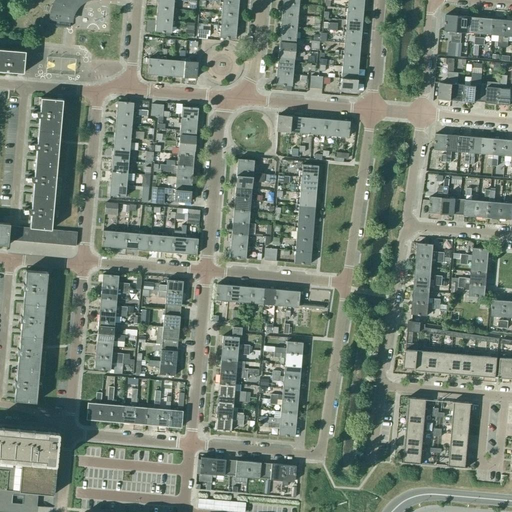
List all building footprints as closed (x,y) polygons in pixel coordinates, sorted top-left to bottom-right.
[(55,0),(55,1),(54,2),(54,4),(52,7),(51,10),(51,11),(51,13),(50,16),(50,19),(48,19),(47,26),(69,28),(70,21),(68,21),(69,19),(69,17),(70,15),(70,13),(71,12),(72,10),(73,8),(74,7),(75,5),(76,4),(78,2),(79,1),(81,0),(80,0),(55,0)] [(176,2),(176,0),(157,0),(157,8),(173,9),(173,2),(176,2)] [(344,8),(363,10),(363,0),(347,0),(347,4),(345,3),(344,8)] [(237,15),(238,3),(219,2),(219,6),(222,6),(221,14),(237,15)] [(301,9),(301,4),(282,3),(281,14),(297,16),(298,8),(301,9)] [(172,17),(173,9),(157,8),(156,20),(174,21),(175,17),(172,17)] [(362,21),(363,10),(344,8),(344,12),(346,13),(346,20),(362,21)] [(236,27),(237,15),(221,14),(220,21),(218,21),(217,25),(236,27)] [(297,23),(297,16),(281,14),(280,26),(299,28),(299,23),(297,23)] [(457,32),(458,16),(446,15),(445,31),(457,32)] [(468,33),(470,17),(458,16),(457,32),(456,36),(456,43),(461,44),(462,32),(468,33)] [(480,34),(481,18),(470,17),(468,33),(480,34)] [(481,18),(480,34),(492,35),(493,19),(481,18)] [(499,35),(503,36),(505,20),(493,19),(492,35),(499,35)] [(174,26),(174,21),(156,20),(155,32),(164,33),(170,33),(171,33),(171,26),(174,26)] [(361,33),(362,21),(346,20),(345,27),(343,27),(342,31),(361,33)] [(511,36),(511,20),(505,20),(503,36),(503,40),(503,47),(507,48),(508,36),(511,36)] [(215,30),(215,24),(199,23),(199,27),(197,27),(197,35),(203,35),(203,29),(215,30)] [(235,39),(236,27),(217,25),(217,30),(220,30),(219,37),(235,39)] [(299,32),(299,28),(280,26),(279,38),(295,39),(296,32),(299,32)] [(193,30),(185,29),(185,38),(193,38),(193,30)] [(360,45),(361,33),(342,31),(342,36),(344,36),(344,43),(360,45)] [(295,46),(295,39),(279,38),(278,49),(297,51),(297,47),(295,46)] [(318,49),(319,41),(313,40),(311,40),(310,49),(318,49)] [(359,56),(360,45),(344,43),(343,50),(341,50),(340,55),(359,56)] [(23,73),(25,51),(0,48),(0,71),(4,72),(4,73),(10,73),(10,72),(23,73)] [(297,55),(297,51),(278,49),(277,61),(293,62),(294,55),(297,55)] [(358,68),(359,56),(340,55),(340,59),(342,59),(342,67),(358,68)] [(160,75),(161,57),(157,56),(157,59),(149,58),(149,59),(148,64),(147,74),(160,75)] [(171,76),(173,60),(165,60),(166,57),(161,57),(160,75),(171,76)] [(183,77),(185,59),(181,58),(180,61),(173,60),(171,76),(183,77)] [(185,59),(183,77),(196,78),(197,62),(189,62),(189,59),(185,59)] [(293,70),(293,62),(277,61),(276,73),(295,74),(295,70),(293,70)] [(357,80),(358,68),(342,67),(341,74),(338,74),(338,78),(357,80)] [(472,74),(471,77),(472,77),(472,82),(481,82),(481,77),(482,74),(481,74),(482,69),(472,68),(472,74)] [(451,100),(453,73),(449,72),(448,79),(446,79),(445,83),(440,83),(439,99),(451,100)] [(295,79),(295,74),(276,73),(275,85),(282,86),(291,86),(292,79),(295,79)] [(463,101),(464,85),(458,84),(459,73),(453,73),(451,100),(463,101)] [(510,89),(506,89),(507,75),(500,75),(499,83),(498,104),(509,105),(510,89)] [(464,85),(463,101),(475,102),(475,99),(480,99),(482,84),(481,84),(481,82),(472,82),(472,77),(471,77),(465,77),(465,85),(464,85)] [(356,92),(357,80),(338,78),(338,82),(340,83),(340,90),(356,92)] [(482,84),(480,99),(486,100),(485,103),(498,104),(499,83),(487,82),(487,84),(482,84)] [(38,130),(60,132),(63,99),(41,98),(39,111),(38,111),(38,117),(39,117),(38,130)] [(116,113),(135,115),(135,111),(132,110),(133,103),(117,101),(116,113)] [(178,119),(197,120),(198,108),(182,107),(181,112),(176,111),(176,116),(178,116),(178,119)] [(134,119),(135,115),(116,113),(115,125),(131,126),(132,119),(134,119)] [(289,135),(290,116),(278,115),(276,131),(284,132),(284,134),(289,135)] [(300,133),(302,117),(290,116),(289,135),(293,135),(293,132),(300,133)] [(312,137),(314,118),(302,117),(300,133),(308,134),(308,136),(312,137)] [(324,135),(325,119),(314,118),(312,137),(316,137),(317,135),(324,135)] [(196,132),(197,120),(178,119),(178,123),(180,123),(180,130),(196,132)] [(335,139),(337,120),(325,119),(324,135),(331,136),(331,138),(335,139)] [(337,120),(335,139),(340,139),(340,137),(348,137),(349,121),(337,120)] [(130,134),(131,126),(115,125),(114,137),(133,138),(133,134),(130,134)] [(57,165),(60,132),(38,130),(37,143),(35,143),(35,149),(36,149),(35,163),(57,165)] [(195,144),(196,132),(180,130),(179,138),(176,138),(176,142),(195,144)] [(446,151),(448,135),(436,134),(434,150),(446,151)] [(458,152),(459,136),(448,135),(446,151),(446,155),(445,162),(450,162),(451,151),(458,152)] [(470,153),(471,137),(459,136),(458,152),(465,152),(464,164),(469,164),(470,157),(470,153)] [(132,143),(133,138),(114,137),(113,148),(129,150),(130,143),(132,143)] [(481,154),(483,138),(471,137),(470,153),(481,154)] [(493,155),(495,139),(483,138),(481,154),(493,155)] [(505,156),(506,140),(495,139),(493,155),(505,156)] [(194,155),(195,144),(176,142),(176,146),(178,147),(178,154),(194,155)] [(128,157),(129,150),(113,148),(112,160),(131,162),(131,157),(128,157)] [(193,167),(194,155),(178,154),(177,161),(174,161),(174,165),(193,167)] [(238,159),(236,175),(244,176),(245,172),(255,173),(256,167),(253,167),(253,160),(238,159)] [(130,166),(131,162),(112,160),(111,172),(127,173),(128,166),(130,166)] [(54,197),(57,165),(35,163),(34,176),(32,176),(32,182),(33,182),(32,195),(54,197)] [(174,165),(160,164),(159,171),(171,172),(171,173),(175,174),(176,173),(176,177),(192,179),(193,167),(174,165)] [(308,181),(316,182),(318,166),(302,164),(301,171),(299,171),(298,176),(308,177),(308,181)] [(126,180),(127,173),(111,172),(110,183),(129,185),(129,181),(126,180)] [(236,175),(235,187),(251,188),(252,182),(254,182),(263,183),(263,181),(264,175),(264,174),(255,173),(245,172),(244,176),(236,175)] [(315,194),(316,182),(308,181),(308,177),(298,176),(297,186),(300,186),(300,192),(315,194)] [(191,190),(192,179),(176,177),(175,184),(172,184),(172,189),(191,190)] [(453,212),(455,199),(447,198),(448,187),(449,179),(444,179),(444,182),(441,214),(453,215),(453,212)] [(444,182),(439,182),(438,197),(430,197),(429,213),(441,214),(444,182)] [(128,189),(129,185),(110,183),(109,196),(125,197),(126,189),(128,189)] [(250,195),(251,188),(235,187),(234,199),(253,200),(253,196),(250,195)] [(161,202),(162,188),(152,188),(151,202),(161,202)] [(477,217),(478,201),(472,200),(472,195),(471,195),(472,189),(466,188),(465,200),(464,213),(464,216),(477,217)] [(190,202),(191,190),(172,189),(172,193),(174,193),(174,201),(190,202)] [(488,218),(490,191),(485,190),(484,201),(478,201),(477,217),(488,218)] [(499,219),(501,203),(494,202),(494,198),(495,191),(490,191),(488,218),(499,219)] [(314,205),(315,194),(300,192),(299,200),(296,199),(296,204),(314,205)] [(51,230),(54,197),(32,195),(31,208),(30,208),(29,214),(30,214),(29,228),(51,230)] [(252,205),(253,200),(234,199),(233,210),(249,212),(250,204),(252,205)] [(104,214),(117,216),(118,203),(105,202),(104,214)] [(511,217),(511,215),(511,203),(501,203),(499,219),(511,220),(511,217)] [(314,217),(314,205),(296,204),(296,208),(298,209),(298,216),(314,217)] [(199,224),(200,210),(187,209),(186,223),(199,224)] [(249,219),(249,212),(233,210),(232,222),(251,223),(251,219),(249,219)] [(313,229),(314,217),(298,216),(297,223),(294,223),(294,227),(313,229)] [(0,244),(8,246),(8,240),(10,226),(10,224),(0,222),(0,244)] [(254,223),(251,223),(232,222),(231,234),(247,235),(248,230),(254,231),(254,223)] [(51,230),(29,228),(11,226),(10,226),(8,240),(10,240),(76,246),(77,232),(51,230)] [(312,240),(313,229),(294,227),(294,232),(296,232),(296,239),(312,240)] [(114,247),(115,229),(111,229),(111,231),(103,231),(101,246),(114,247)] [(125,248),(127,233),(119,232),(120,229),(115,229),(114,247),(125,248)] [(137,249),(139,231),(134,231),(134,233),(127,233),(125,248),(137,249)] [(149,250),(150,235),(143,234),(143,231),(139,231),(137,249),(149,250)] [(160,251),(162,233),(158,233),(157,235),(150,235),(149,250),(160,251)] [(172,252),(173,237),(166,236),(167,233),(162,233),(160,251),(172,252)] [(247,242),(247,235),(231,234),(230,245),(249,247),(249,242),(247,242)] [(184,253),(185,235),(181,235),(181,237),(173,237),(172,252),(184,253)] [(185,235),(184,253),(196,255),(198,239),(190,238),(190,235),(185,235)] [(311,252),(312,240),(296,239),(295,246),(292,246),(292,251),(311,252)] [(416,255),(450,258),(451,253),(451,250),(444,249),(444,253),(433,252),(434,244),(417,243),(416,255)] [(248,251),(249,247),(230,245),(229,258),(245,259),(246,251),(248,251)] [(472,260),(488,261),(489,249),(473,248),(472,255),(461,254),(461,259),(468,260),(472,260)] [(310,264),(311,252),(292,251),(292,255),(294,255),(294,263),(310,264)] [(450,262),(450,258),(416,255),(415,267),(432,268),(432,261),(444,262),(450,262)] [(487,273),(488,261),(472,260),(471,272),(487,273)] [(430,280),(432,268),(415,267),(415,278),(430,280)] [(23,303),(45,305),(48,272),(26,270),(24,284),(23,284),(23,290),(24,290),(23,303)] [(486,285),(487,273),(471,272),(470,278),(459,278),(452,278),(451,282),(458,283),(459,283),(459,282),(486,285)] [(101,286),(128,289),(129,284),(118,283),(118,275),(102,274),(101,286)] [(140,289),(141,277),(136,277),(135,289),(129,289),(129,294),(135,294),(135,289),(140,289)] [(442,286),(442,281),(434,280),(430,280),(415,278),(414,290),(429,292),(430,287),(435,288),(435,285),(442,286)] [(159,291),(182,293),(183,281),(167,280),(166,285),(159,284),(159,291)] [(485,297),(486,285),(459,282),(459,283),(458,287),(463,288),(463,290),(469,290),(469,296),(478,296),(485,297)] [(227,301),(229,285),(216,284),(215,303),(220,303),(220,300),(227,301)] [(239,305),(240,286),(229,285),(227,301),(234,302),(234,304),(239,305)] [(128,293),(128,289),(101,286),(100,298),(116,299),(117,293),(128,293)] [(251,303),(252,287),(240,286),(239,305),(243,305),(243,302),(251,303)] [(262,307),(264,288),(252,287),(251,303),(258,304),(258,306),(262,307)] [(274,305),(275,289),(264,288),(262,307),(267,307),(267,305),(274,305)] [(285,309),(287,290),(275,289),(274,305),(281,306),(281,308),(285,309)] [(297,307),(299,291),(287,290),(285,309),(290,309),(290,307),(297,307)] [(429,299),(429,292),(414,290),(413,302),(440,305),(440,299),(429,299)] [(181,305),(182,293),(159,291),(158,297),(165,298),(165,304),(180,305),(181,305)] [(115,306),(116,299),(100,298),(99,310),(126,312),(127,307),(115,306)] [(503,317),(505,301),(492,300),(491,316),(503,317)] [(511,317),(511,301),(505,301),(503,317),(511,317)] [(440,309),(440,305),(413,302),(411,314),(427,316),(428,308),(440,309)] [(42,337),(45,305),(23,303),(21,316),(20,316),(20,322),(21,322),(20,335),(42,337)] [(126,317),(126,312),(99,310),(98,321),(114,323),(115,316),(126,317)] [(149,310),(141,310),(140,324),(148,325),(149,310)] [(237,315),(237,322),(237,324),(248,324),(249,312),(245,312),(245,315),(238,315),(237,315)] [(180,316),(179,316),(164,315),(163,327),(179,328),(180,316)] [(419,332),(420,322),(408,320),(407,331),(406,344),(404,367),(415,368),(415,370),(418,345),(412,344),(413,331),(419,332)] [(113,330),(114,323),(98,321),(97,333),(124,335),(125,331),(113,330)] [(430,334),(431,328),(425,327),(425,324),(420,324),(420,322),(419,332),(430,334)] [(177,340),(179,328),(163,327),(162,334),(158,333),(157,338),(177,340)] [(232,336),(238,337),(241,337),(241,328),(232,327),(232,336)] [(124,340),(124,335),(97,333),(96,345),(112,346),(113,339),(124,340)] [(39,370),(42,337),(20,335),(19,349),(17,349),(17,355),(18,355),(17,368),(39,370)] [(238,337),(232,336),(223,336),(222,348),(237,349),(238,344),(238,337)] [(285,353),(301,354),(302,342),(286,341),(285,353)] [(111,352),(112,346),(96,345),(95,356),(130,359),(130,354),(111,352)] [(427,371),(429,346),(418,345),(415,370),(427,371)] [(438,373),(440,347),(429,346),(427,371),(438,373)] [(450,374),(452,348),(440,347),(438,373),(450,374)] [(237,354),(237,349),(222,348),(221,359),(236,361),(237,354)] [(461,375),(463,349),(452,348),(450,374),(461,375)] [(472,376),(475,350),(463,349),(461,375),(472,376)] [(176,351),(161,350),(160,361),(160,362),(176,363),(177,351),(176,351)] [(242,350),(241,354),(249,355),(249,357),(258,358),(258,351),(249,350),(242,350)] [(484,377),(486,351),(475,350),(472,376),(484,377)] [(486,351),(484,377),(495,378),(498,352),(486,351)] [(285,353),(281,353),(274,352),(273,357),(285,358),(284,365),(300,366),(301,354),(285,353)] [(509,379),(511,353),(501,352),(498,378),(509,379)] [(134,360),(130,359),(95,356),(94,369),(110,370),(111,363),(122,364),(133,365),(134,360)] [(236,368),(236,361),(221,359),(220,371),(235,373),(236,368)] [(160,362),(160,361),(148,360),(148,366),(159,367),(158,374),(174,375),(176,363),(160,362)] [(299,378),(300,366),(284,365),(283,376),(283,377),(299,378)] [(36,403),(39,370),(17,368),(16,381),(14,381),(14,387),(15,387),(14,400),(36,403)] [(235,378),(235,373),(220,371),(219,383),(234,384),(235,378)] [(272,376),(271,380),(277,381),(276,383),(283,383),(282,388),(298,390),(299,378),(283,377),(283,376),(279,376),(272,376)] [(234,391),(234,384),(219,383),(218,394),(245,397),(246,392),(234,391)] [(297,401),(298,390),(282,388),(282,395),(270,394),(270,399),(297,401)] [(170,410),(168,426),(181,427),(182,411),(184,393),(178,393),(177,411),(170,410)] [(245,402),(245,397),(218,394),(217,406),(232,408),(233,401),(245,402)] [(136,407),(136,396),(131,396),(130,407),(123,406),(122,423),(133,423),(134,407),(136,407)] [(408,414),(425,415),(426,400),(428,400),(428,399),(408,397),(408,398),(409,398),(408,414)] [(296,413),(297,401),(270,399),(269,404),(281,405),(280,412),(296,413)] [(453,418),(470,419),(471,404),(472,404),(472,403),(453,401),(453,402),(454,402),(453,418)] [(98,421),(99,405),(87,404),(86,420),(98,421)] [(110,422),(111,406),(99,405),(98,421),(110,422)] [(122,423),(123,406),(111,406),(110,422),(122,423)] [(232,414),(232,408),(217,406),(216,418),(243,420),(243,415),(232,414)] [(146,408),(136,407),(134,407),(133,423),(145,424),(146,408)] [(157,425),(158,409),(146,408),(145,424),(157,425)] [(444,418),(445,413),(438,412),(438,408),(433,408),(432,416),(444,418)] [(168,426),(170,410),(158,409),(157,425),(168,426)] [(295,425),(296,413),(280,412),(280,418),(268,417),(268,422),(295,425)] [(423,431),(425,415),(408,414),(406,430),(423,431)] [(243,425),(243,420),(216,418),(214,430),(230,432),(231,424),(243,425)] [(468,435),(470,419),(453,418),(451,434),(468,435)] [(294,437),(295,425),(268,422),(268,423),(267,427),(279,428),(278,436),(294,437)] [(54,495),(60,429),(0,423),(0,511),(52,511),(53,507),(35,506),(36,493),(54,495)] [(441,437),(442,429),(433,428),(433,437),(441,437)] [(422,447),(423,431),(406,430),(405,446),(422,447)] [(467,451),(468,435),(451,434),(450,450),(467,451)] [(421,463),(422,447),(405,446),(404,462),(402,461),(402,462),(422,464),(422,463),(421,463)] [(465,467),(467,451),(450,450),(448,466),(447,465),(447,466),(467,468),(467,467),(465,467)] [(212,474),(213,458),(201,457),(199,473),(199,481),(211,482),(211,478),(212,474)] [(229,476),(231,460),(225,460),(225,459),(213,458),(212,474),(224,475),(229,476)] [(247,478),(248,462),(236,460),(236,461),(231,460),(229,476),(235,476),(247,478)] [(264,479),(266,464),(260,463),(248,462),(247,478),(259,479),(259,478),(264,479)] [(282,481),(283,465),(271,464),(266,464),(264,479),(269,479),(269,480),(281,481),(282,481)] [(282,481),(281,481),(281,485),(280,492),(285,493),(286,485),(287,485),(287,481),(294,482),(295,466),(283,465),(282,481)] [(139,491),(139,475),(125,475),(125,490),(139,491)] [(143,493),(153,494),(154,479),(144,479),(143,493)]
